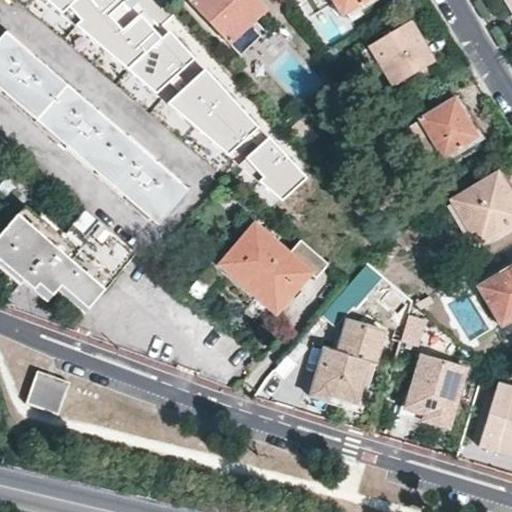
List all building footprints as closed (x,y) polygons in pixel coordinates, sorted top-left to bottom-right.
[(108,49),(151,7),(144,0),(73,0),(67,6),(108,49)] [(269,13),(257,0),(189,0),(190,2),(231,48),(269,13)] [(332,0),(343,18),(372,0),(332,0)] [(423,45),(410,23),(371,46),(394,86),(433,62),(423,45)] [(141,155),(100,120),(102,117),(93,109),(91,111),(67,92),(39,67),(41,65),(31,55),(29,58),(6,38),(0,44),(0,84),(158,221),(183,192),(160,172),(160,168),(152,161),(149,163),(141,155)] [(464,112),(467,110),(459,96),(419,119),(443,160),(479,139),(468,120),(464,112)] [(469,113),(467,110),(464,112),(468,120),(472,118),(469,113)] [(0,177),(2,179),(8,169),(1,164),(0,165),(0,177)] [(19,178),(11,171),(0,183),(0,188),(6,193),(19,178)] [(479,246),(511,224),(511,195),(511,194),(497,172),(451,199),(479,246)] [(137,253),(86,209),(62,237),(26,206),(0,236),(0,261),(34,291),(39,286),(53,297),(61,287),(88,310),(100,296),(137,253)] [(317,278),(326,266),(299,242),(289,253),(256,226),(222,265),(276,314),(292,296),(312,274),(317,278)] [(511,309),(511,262),(491,276),(511,309)] [(374,278),(363,269),(349,286),(360,296),(374,278)] [(419,344),(424,318),(407,314),(402,340),(419,344)] [(376,366),(386,333),(348,321),(338,353),(326,350),(309,398),(320,401),(328,404),(330,397),(351,404),(351,405),(356,407),(370,365),(376,366)] [(447,427),(465,368),(422,354),(406,407),(415,410),(425,413),(423,420),(447,427)] [(71,380),(39,369),(27,402),(60,413),(71,380)] [(511,449),(511,386),(498,383),(494,393),(480,446),(487,448),(496,450),(498,445),(511,449)]
